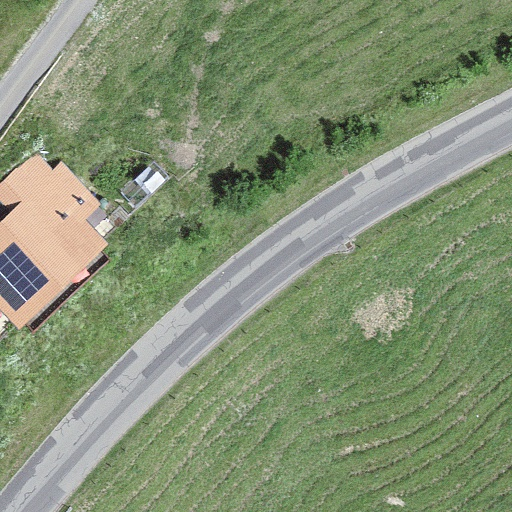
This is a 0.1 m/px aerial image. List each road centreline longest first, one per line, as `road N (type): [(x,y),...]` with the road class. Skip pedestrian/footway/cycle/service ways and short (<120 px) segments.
road 1 (unclassified): [(38,511),(165,359),(290,245),(511,115)]
road 2 (unclassified): [(0,124),(89,0)]
